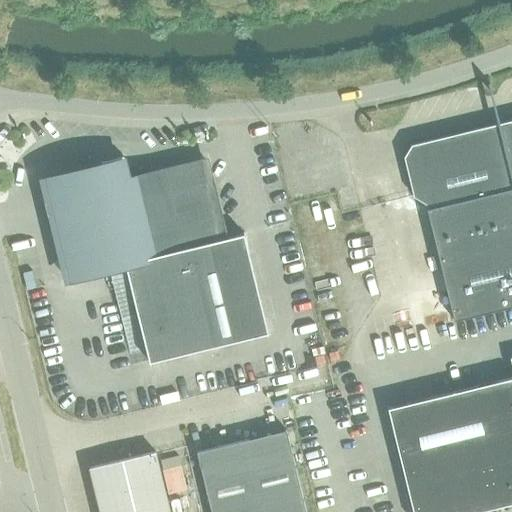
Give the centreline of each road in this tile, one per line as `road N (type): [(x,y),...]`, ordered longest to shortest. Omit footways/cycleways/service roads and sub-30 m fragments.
road 1 (unclassified): [(0,98),(141,115),(246,114),(426,86),(511,54)]
road 2 (unclassified): [(36,446),(328,375)]
road 3 (unknown): [(511,341),(381,377),(373,406),(402,511)]
